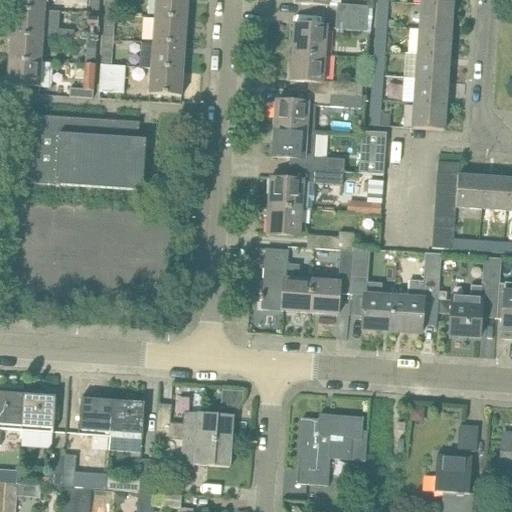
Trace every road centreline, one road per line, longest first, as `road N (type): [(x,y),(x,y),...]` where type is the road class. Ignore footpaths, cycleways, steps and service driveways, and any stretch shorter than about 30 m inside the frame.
road 1 (residential): [(208,358),(233,0)]
road 2 (tertiary): [(511,381),(273,363)]
road 3 (tertiary): [(208,358),(0,342)]
road 4 (residential): [(511,142),(489,134),(481,113),(489,0)]
road 5 (residential): [(263,511),(273,363)]
